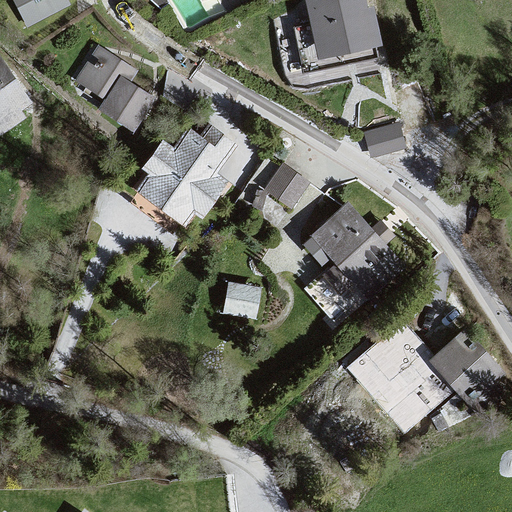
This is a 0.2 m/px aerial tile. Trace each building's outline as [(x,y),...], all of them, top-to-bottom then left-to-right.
[(352,0),(292,0),(290,1),(304,63),(367,52),(352,0)] [(94,47),(73,82),(95,105),(91,114),(130,137),(148,104),(128,89),(138,75),(94,47)] [(0,59),(0,137),(34,107),(0,59)] [(124,194),(172,229),(184,219),(190,223),(224,187),(210,179),(233,151),(204,129),(195,143),(182,133),(165,153),(153,144),(128,170),(137,178),(124,194)] [(292,203),(311,177),(284,157),(265,184),(292,203)] [(344,203),(305,240),(349,291),(391,254),(344,203)] [(261,289),(228,285),(221,317),(256,321),(261,289)] [(461,330),(424,361),(469,415),(508,381),(461,330)]
